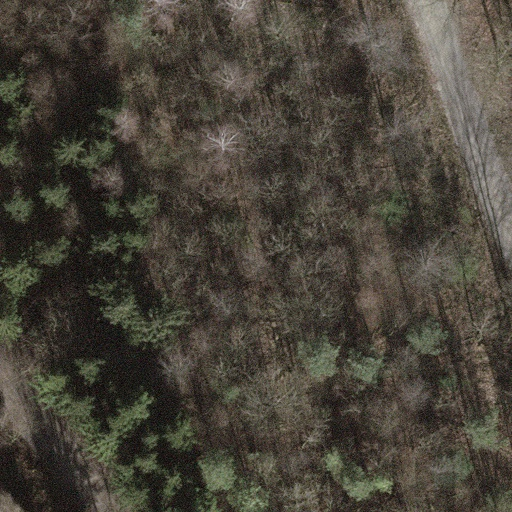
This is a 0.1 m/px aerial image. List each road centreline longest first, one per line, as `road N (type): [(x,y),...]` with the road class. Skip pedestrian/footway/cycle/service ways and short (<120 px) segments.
road 1 (track): [(429,0),(511,226)]
road 2 (track): [(0,367),(106,511)]
